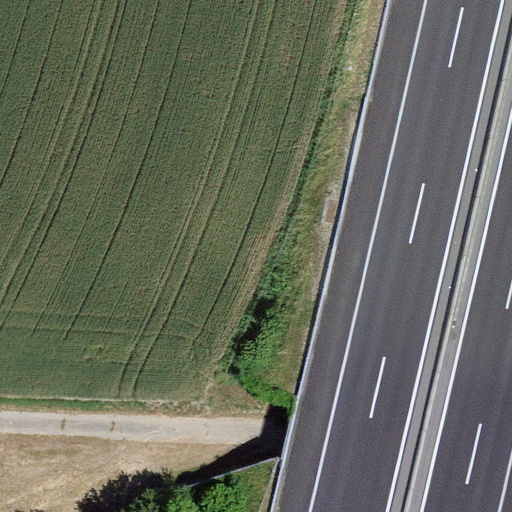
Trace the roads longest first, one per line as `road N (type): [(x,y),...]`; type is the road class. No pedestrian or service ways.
road 1 (motorway): [(465,0),(350,511)]
road 2 (track): [(511,433),(0,423)]
road 3 (motorway): [(460,511),(511,287)]
